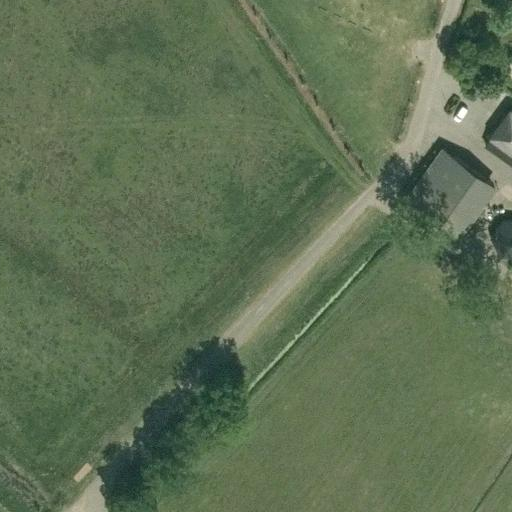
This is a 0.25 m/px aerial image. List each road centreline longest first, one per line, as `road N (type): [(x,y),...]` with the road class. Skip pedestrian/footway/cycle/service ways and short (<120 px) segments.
road 1 (unclassified): [(99,511),(105,476),(373,188)]
road 2 (unclassified): [(373,188),(411,141),(453,0)]
road 3 (unclassified): [(511,279),(373,188)]
